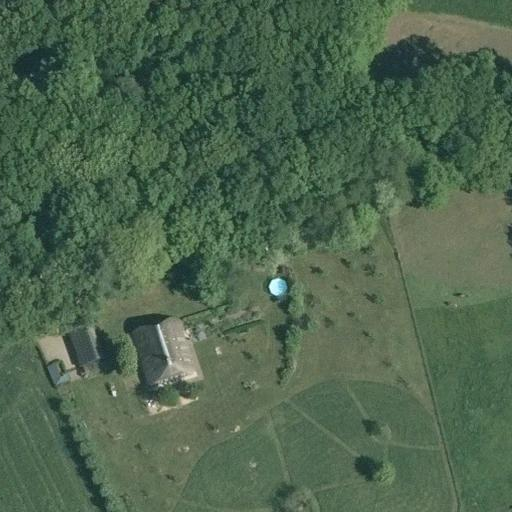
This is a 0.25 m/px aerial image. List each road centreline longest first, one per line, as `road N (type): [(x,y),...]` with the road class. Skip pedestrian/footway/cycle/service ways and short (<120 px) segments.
road 1 (unclassified): [(511,104),(381,96),(0,112)]
road 2 (track): [(0,303),(451,98)]
